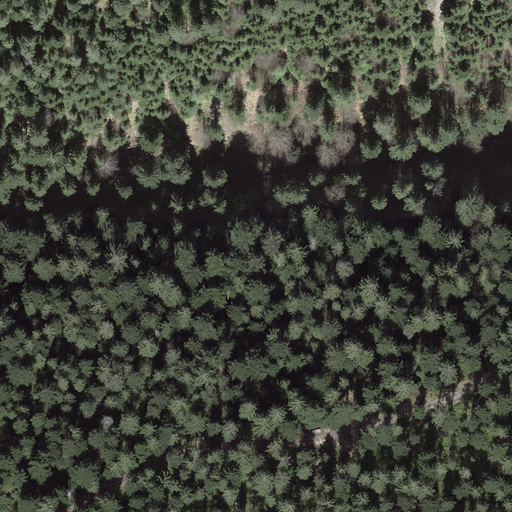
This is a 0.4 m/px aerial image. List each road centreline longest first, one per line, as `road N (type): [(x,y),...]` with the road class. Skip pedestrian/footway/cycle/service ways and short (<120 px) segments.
road 1 (track): [(60,511),(179,451),(330,440),(511,363)]
road 2 (track): [(179,451),(309,511)]
